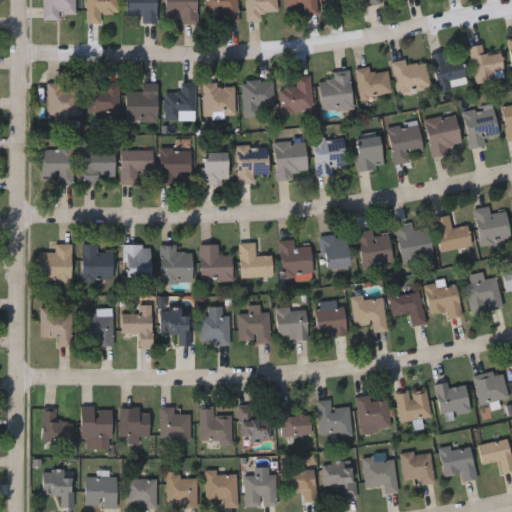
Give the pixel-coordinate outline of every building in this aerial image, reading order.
[(75,0),(75,12),(59,12),(59,19),(43,19),(43,0),(75,0)] [(100,22),(86,22),(85,0),(118,0),(118,12),(100,12),(100,22)] [(155,0),(155,22),(141,22),(141,14),(125,14),(125,0),(155,0)] [(196,0),(196,23),(175,23),(175,16),(165,16),(165,0),(196,0)] [(224,21),(224,12),(204,12),(204,0),(237,0),(237,21),(224,21)] [(246,20),(245,0),(277,0),(278,10),(261,11),(261,19),(246,20)] [(315,0),(316,11),(283,12),(282,0),(315,0)] [(323,10),(322,0),(341,0),(342,8),(323,10)] [(366,0),(368,8),(382,7),(381,0),(366,0)] [(495,79),(475,83),(469,46),(482,44),(484,55),(499,52),(503,71),(494,73),(495,79)] [(430,54),(443,52),(444,58),(461,56),(466,84),(437,89),(430,54)] [(427,62),(428,89),(395,91),(393,60),(405,60),(405,63),(427,62)] [(391,94),(358,98),(355,68),(369,66),(370,72),(388,70),(391,94)] [(349,70),(351,108),(320,110),(319,80),(331,79),(330,71),(349,70)] [(295,76),(310,75),(312,108),(280,110),(278,87),(296,85),(295,76)] [(242,115),(242,81),(273,80),(273,104),(257,104),(257,115),(242,115)] [(119,81),(119,114),(86,114),(86,89),(105,89),(105,81),(119,81)] [(195,81),(195,116),(164,116),(164,91),(180,91),(180,81),(195,81)] [(46,82),(62,82),(62,86),(79,86),(79,114),(46,114),(46,82)] [(125,120),(125,90),(141,90),(141,82),(156,82),(156,120),(125,120)] [(202,115),(202,83),(234,83),(234,115),(202,115)] [(511,139),(507,140),(501,106),(511,104),(511,139)] [(484,145),(468,147),(463,109),(493,105),(497,134),(483,136),(484,145)] [(423,119),(454,112),(461,145),(431,152),(423,119)] [(388,126),(418,122),(422,158),(392,162),(388,126)] [(346,164),(330,166),(331,174),(315,175),(312,138),(343,135),(346,164)] [(357,170),(353,138),(379,135),(383,167),(357,170)] [(273,140),(304,138),(307,171),(293,172),(293,178),(275,179),(273,140)] [(268,172),(253,173),(253,182),(237,182),(236,145),(267,144),(268,172)] [(81,184),(81,145),(114,145),(114,175),(98,175),(98,184),(81,184)] [(73,147),(73,182),(41,182),(41,147),(73,147)] [(120,147),(151,147),(151,170),(136,169),(136,183),(120,183),(120,147)] [(159,182),(159,147),(189,147),(189,182),(159,182)] [(227,151),(227,183),(201,183),(201,151),(227,151)] [(473,209),(488,206),(490,213),(505,210),(510,238),(480,244),(473,209)] [(467,224),(471,245),(439,251),(433,217),(449,214),(451,227),(467,224)] [(427,227),(432,256),(402,262),(395,225),(410,222),(412,230),(427,227)] [(392,261),(361,266),(356,231),(372,229),(373,237),(388,234),(392,261)] [(320,236),(346,234),(348,265),(322,267),(320,236)] [(279,239),(293,238),(293,247),(310,246),(311,273),(280,274),(279,239)] [(271,255),(271,277),(239,277),(239,242),(254,242),(254,255),(271,255)] [(149,277),(122,277),(122,243),(149,243),(149,277)] [(199,243),(218,243),(218,254),(232,254),(232,279),(199,279),(199,243)] [(40,252),(54,252),(54,244),(70,244),(70,281),(40,281),(40,252)] [(81,244),(97,244),(97,252),(113,252),(113,281),(81,281),(81,244)] [(177,244),(177,251),(191,251),(191,282),(160,282),(160,244),(177,244)] [(511,289),(505,290),(502,268),(511,266),(511,289)] [(469,281),(496,276),(501,306),(475,311),(469,281)] [(446,309),(428,311),(424,282),(444,279),(444,284),(455,283),(460,315),(448,317),(446,309)] [(425,322),(411,325),(409,311),(391,315),(388,297),(419,290),(425,322)] [(353,324),(351,298),(382,294),(386,330),(371,331),(370,322),(353,324)] [(121,313),(138,313),(138,304),(151,304),(152,346),(138,346),(138,332),(121,333),(121,313)] [(346,334),(331,335),(331,330),(317,331),(315,306),(334,304),(334,305),(343,304),(346,334)] [(249,305),(258,305),(258,311),(269,311),(269,342),(237,341),(237,312),(249,312),(249,305)] [(287,339),(287,335),(276,335),(276,308),(306,308),(306,339),(287,339)] [(57,345),(57,335),(40,335),(40,309),(72,309),(72,345),(57,345)] [(112,310),(112,345),(95,345),(95,337),(82,337),(82,310),(112,310)] [(189,312),(189,345),(177,345),(177,333),(160,333),(160,312),(189,312)] [(229,342),(199,342),(199,315),(229,315),(229,342)] [(507,396),(478,403),(473,375),(502,369),(507,396)] [(464,383),(469,409),(441,415),(434,383),(447,380),(448,387),(464,383)] [(430,416),(399,420),(395,392),(426,388),(430,416)] [(355,396),(369,394),(370,400),(387,398),(391,426),(360,430),(355,396)] [(331,407),(348,405),(351,431),(320,434),(316,400),(330,398),(331,407)] [(269,439),(238,439),(238,404),(252,404),(252,414),(269,414),(269,439)] [(279,435),(277,405),(291,404),(291,414),(309,413),(310,434),(279,435)] [(80,436),(80,406),(110,406),(110,447),(92,447),(92,436),(80,436)] [(173,413),(190,413),(190,439),(160,439),(160,406),(173,406),(173,413)] [(149,436),(119,436),(119,407),(149,407),(149,436)] [(230,416),(231,442),(200,442),(199,407),(213,407),(213,416),(230,416)] [(71,442),(41,442),(41,409),(55,409),(55,420),(71,420),(71,442)] [(511,469),(501,471),(498,459),(480,463),(477,443),(507,437),(511,459),(511,469)] [(462,479),(460,471),(444,475),(439,451),(469,444),(476,476),(462,479)] [(403,478),(399,453),(429,449),(434,481),(419,483),(418,476),(403,478)] [(362,459),(393,455),(397,491),(382,492),(381,483),(365,485),(362,459)] [(354,496),(342,497),(341,484),(322,486),(320,462),(351,459),(354,496)] [(42,493),(42,469),(62,469),(62,475),(71,475),(71,505),(60,505),(60,493),(42,493)] [(302,488),(280,489),(280,469),(314,469),(315,500),(302,500),(302,488)] [(223,506),(223,497),(204,497),(204,471),(236,471),(236,506),(223,506)] [(243,473),(275,473),(275,504),(243,504),(243,473)] [(196,506),(166,506),(166,474),(196,474),(196,506)] [(116,475),(116,506),(103,506),(103,504),(84,504),(84,475),(116,475)] [(155,477),(155,506),(126,506),(126,477),(155,477)]
